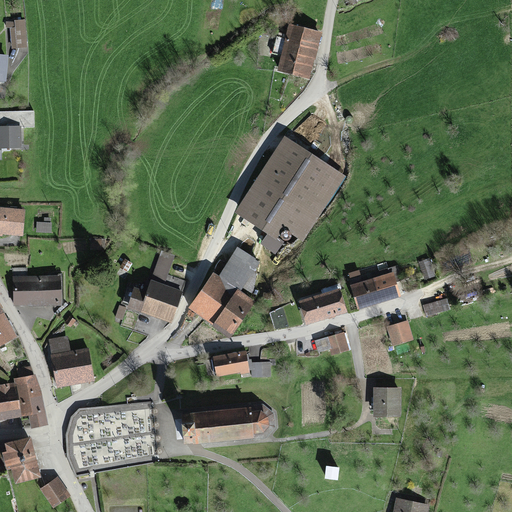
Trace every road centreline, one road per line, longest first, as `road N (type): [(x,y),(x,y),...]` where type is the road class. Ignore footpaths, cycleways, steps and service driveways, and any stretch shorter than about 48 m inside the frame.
road 1 (residential): [(152,347),(174,324),(258,147),(316,90),(334,0)]
road 2 (residential): [(152,347),(186,353),(332,325),(408,301)]
road 3 (residential): [(55,416),(0,289)]
